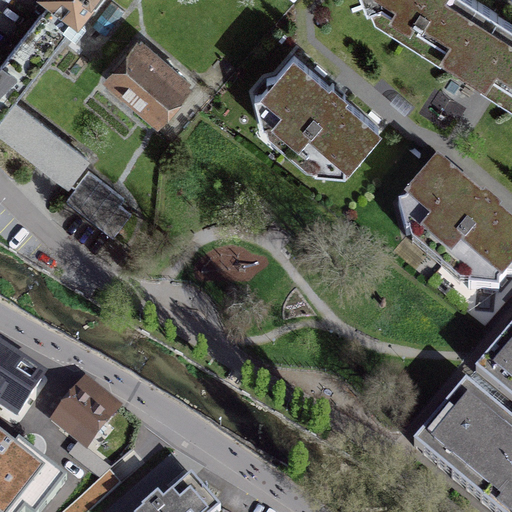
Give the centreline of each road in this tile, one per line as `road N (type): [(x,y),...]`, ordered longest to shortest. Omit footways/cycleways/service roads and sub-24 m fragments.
road 1 (unclassified): [(0,193),(68,257),(148,315),(388,460),(447,511)]
road 2 (residential): [(310,511),(136,390),(0,316)]
